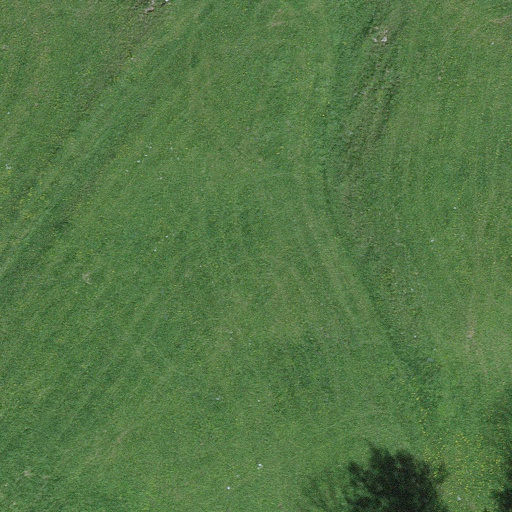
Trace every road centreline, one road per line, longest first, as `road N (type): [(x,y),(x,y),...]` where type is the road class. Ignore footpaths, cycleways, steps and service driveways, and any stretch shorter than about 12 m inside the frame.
road 1 (track): [(318,0),(312,190),(323,229),(462,511)]
road 2 (track): [(0,254),(196,0)]
